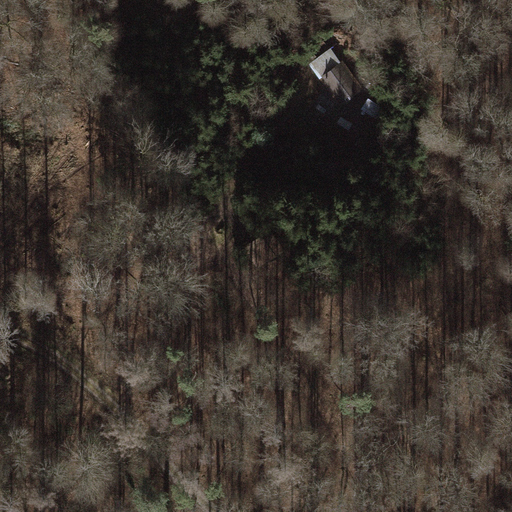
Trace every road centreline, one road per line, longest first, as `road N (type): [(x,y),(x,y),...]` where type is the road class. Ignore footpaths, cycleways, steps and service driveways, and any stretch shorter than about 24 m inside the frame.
road 1 (track): [(380,511),(268,306),(229,252)]
road 2 (track): [(220,511),(43,353),(0,331)]
road 3 (track): [(229,252),(189,288),(175,317),(162,456)]
road 4 (track): [(229,252),(235,202),(256,154),(304,82)]
